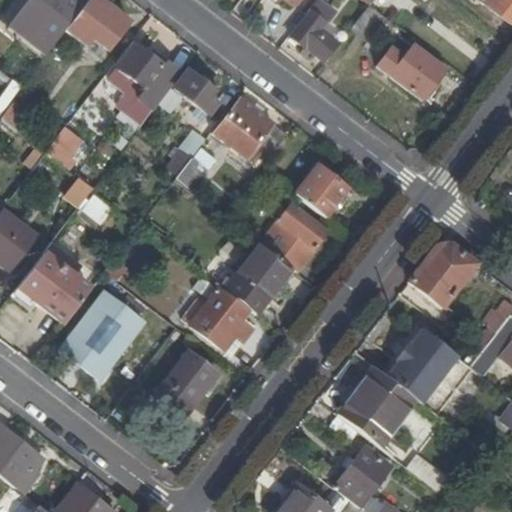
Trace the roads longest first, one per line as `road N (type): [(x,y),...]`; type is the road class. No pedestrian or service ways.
road 1 (residential): [(428,198),(183,511)]
road 2 (residential): [(171,0),(428,198)]
road 3 (residential): [(179,511),(0,373)]
road 4 (residential): [(511,88),(428,198)]
